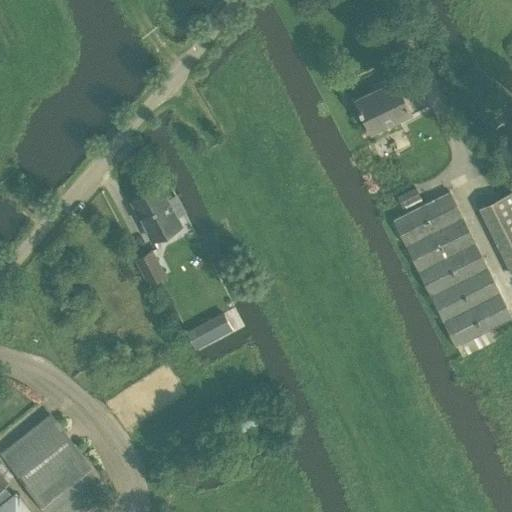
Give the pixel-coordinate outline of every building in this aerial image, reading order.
[(355,99),(372,134),(412,114),(395,80),(355,99)] [(175,216),(183,212),(184,211),(175,195),(167,199),(159,186),(132,200),(153,239),(180,225),(175,216)] [(401,194),(396,196),(403,209),(422,200),(415,186),(401,194)] [(405,213),(393,219),(455,346),(457,345),(490,329),(511,318),(450,190),(423,204),(405,213)] [(511,193),(479,210),(511,278),(511,193)] [(152,250),(136,258),(149,283),(165,275),(152,250)] [(189,332),(187,332),(195,347),(200,344),(231,328),(224,313),(189,332)] [(228,437),(257,422),(250,409),(222,424),(228,437)] [(70,511),(107,483),(54,417),(4,457),(47,511),(70,511)] [(0,511),(32,511),(15,490),(10,494),(4,485),(7,482),(0,473),(0,511)]
